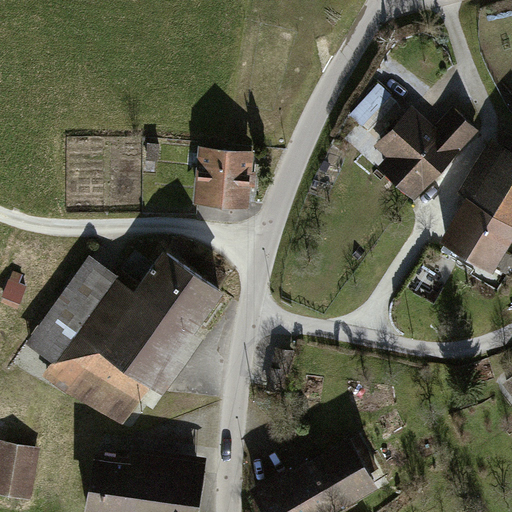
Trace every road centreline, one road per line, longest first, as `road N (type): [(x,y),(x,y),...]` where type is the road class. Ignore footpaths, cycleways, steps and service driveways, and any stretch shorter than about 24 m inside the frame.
road 1 (residential): [(259,252),(187,230),(30,228),(0,212)]
road 2 (residential): [(374,19),(325,99),(259,252)]
road 3 (residential): [(251,321),(423,353),(487,344)]
road 4 (unknown): [(487,151),(366,342)]
road 5 (residential): [(251,321),(231,511)]
